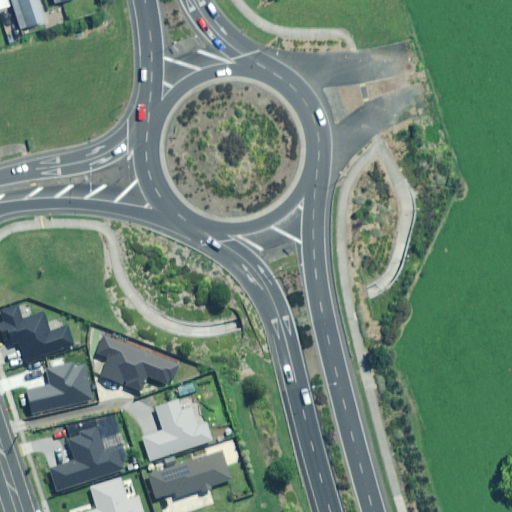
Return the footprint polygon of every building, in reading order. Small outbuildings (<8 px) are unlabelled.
[(9,0),(19,30),(45,22),(38,0),(9,0)] [(22,320),(17,305),(0,311),(0,321),(0,323),(0,337),(2,343),(10,340),(12,346),(16,344),(24,364),(73,346),(66,326),(50,332),(43,312),(22,320)] [(178,366),(104,336),(97,355),(108,360),(101,378),(141,394),(147,380),(164,386),(169,389),(178,366)] [(181,411),(177,401),(154,408),(162,432),(142,438),(149,462),(211,442),(206,425),(197,427),(191,408),(181,411)] [(231,482),(222,451),(146,474),(154,500),(173,494),(175,499),(231,482)]
